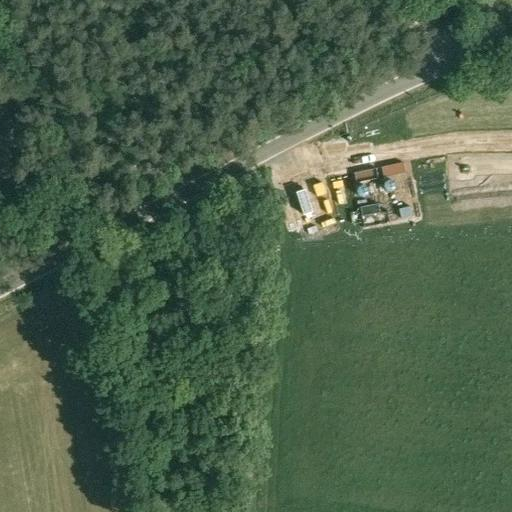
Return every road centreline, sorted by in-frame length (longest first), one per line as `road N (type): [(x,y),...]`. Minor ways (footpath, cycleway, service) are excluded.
road 1 (unclassified): [(0,286),(370,96),(466,55),(511,46)]
road 2 (track): [(0,51),(90,239)]
